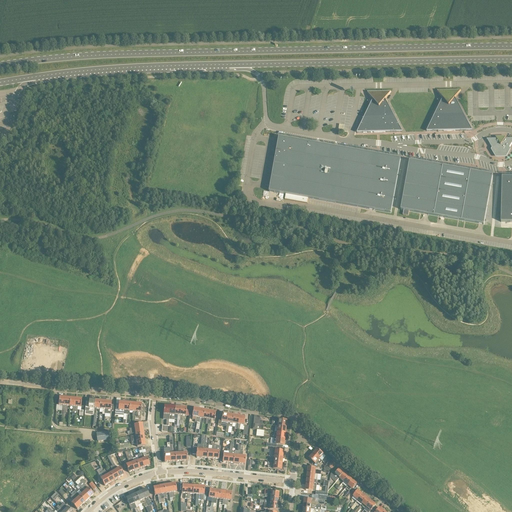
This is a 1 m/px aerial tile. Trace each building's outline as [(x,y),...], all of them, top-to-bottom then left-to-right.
[(449,91),(449,131),(472,131),(455,98),(461,90),(449,91)] [(449,131),(449,91),(437,91),(443,98),(427,132),(449,131)] [(357,133),(379,133),(402,132),(385,100),(391,92),(380,92),(367,92),(373,100),(357,133)] [(286,195),(285,200),(307,204),(308,199),(365,209),(369,210),(378,155),(279,137),(269,192),(286,195)] [(492,148),(493,150),(494,152),(495,154),(499,154),(499,144),(501,144),(501,137),(497,137),(495,137),(496,139),(493,139),(487,139),(492,148)] [(506,154),(507,152),(508,150),(510,148),(511,143),(511,138),(508,139),(505,139),(506,137),(504,137),(501,137),(501,144),(499,144),(499,154),(506,154)] [(369,210),(373,210),(391,214),(401,159),(378,155),(369,210)] [(435,216),(443,167),(410,161),(401,210),(404,211),(403,215),(408,216),(409,212),(435,216)] [(435,216),(440,217),(462,221),(471,171),(443,167),(435,216)] [(471,171),(462,221),(484,225),(493,175),(471,171)] [(511,177),(502,177),(501,222),(511,222),(511,177)] [(85,411),(93,412),(94,400),(89,400),(89,402),(86,402),(85,411)] [(110,411),(105,410),(106,401),(100,401),(99,410),(103,410),(102,415),(104,415),(105,414),(110,414),(110,412),(110,411)] [(110,412),(114,412),(114,405),(111,405),(112,402),(106,401),(105,410),(110,411),(110,412)] [(116,404),(115,414),(124,415),(125,403),(119,402),(119,404),(116,404)] [(203,419),(205,410),(199,409),(197,423),(199,423),(200,418),(203,419)] [(216,412),(210,411),(208,425),(207,428),(209,429),(210,425),(211,420),(214,421),(216,412)] [(219,417),(218,425),(226,427),(228,414),(223,413),(222,418),(219,417)] [(232,427),(234,415),(228,414),(226,427),(225,431),(228,431),(229,426),(232,427)] [(239,416),(237,430),(239,430),(240,425),(243,426),(243,427),(244,427),(243,435),(247,435),(249,426),(243,426),(245,417),(239,416)] [(254,416),(253,424),(263,425),(264,422),(259,421),(260,417),(254,416)] [(278,419),(278,420),(275,420),(275,426),(275,427),(286,428),(286,421),(281,421),(281,419),(278,419)] [(105,433),(96,434),(97,442),(112,440),(111,432),(105,433)] [(197,448),(193,447),(192,455),(196,455),(196,458),(201,458),(204,438),(204,436),(202,436),(201,445),(197,445),(197,448)] [(284,440),(274,439),(273,444),(270,444),(269,447),(281,449),(282,446),(284,446),(284,440)] [(138,449),(140,454),(141,459),(144,467),(150,466),(147,458),(144,459),(143,456),(146,455),(144,448),(138,449)] [(322,462),(320,459),(324,454),(317,449),(313,454),(322,462)] [(134,471),(129,458),(127,452),(125,453),(127,459),(129,464),(126,465),(128,473),(134,471)] [(322,462),(313,454),(309,459),(315,464),(317,462),(320,464),(322,462)] [(139,469),(136,461),(135,458),(132,459),(132,457),(129,458),(134,471),(139,469)] [(326,465),(331,470),(335,465),(332,462),(330,464),(328,463),(326,465)] [(117,469),(114,465),(112,466),(119,478),(124,475),(120,468),(117,469)] [(316,469),(316,466),(310,465),(309,468),(308,468),(307,474),(318,475),(321,475),(321,471),(316,471),(316,469)] [(114,481),(119,478),(112,466),(110,467),(113,472),(110,473),(114,481)] [(104,486),(109,484),(103,471),(101,469),(96,471),(98,474),(100,473),(103,477),(100,479),(104,486)] [(340,469),(339,471),(336,469),(331,475),(338,480),(344,473),(340,469)] [(105,470),(103,471),(109,484),(114,481),(110,473),(107,475),(105,470)] [(338,480),(342,484),(349,476),(344,473),(338,480)] [(342,484),(347,487),(353,480),(349,476),(342,484)] [(80,488),(89,498),(93,494),(84,485),(85,484),(85,482),(84,480),(82,480),(80,482),(80,483),(78,486),(80,488)] [(346,488),(349,491),(349,492),(351,489),(352,490),(357,484),(353,480),(347,487),(346,488)] [(169,493),(169,498),(172,498),(170,484),(164,485),(166,494),(169,493)] [(159,503),(162,503),(161,500),(159,486),(153,487),(154,496),(157,495),(159,503)] [(85,502),(89,498),(80,488),(78,490),(82,494),(79,496),(85,502)] [(146,489),(141,491),(147,507),(150,506),(147,498),(150,497),(146,489)] [(212,511),(213,504),(215,490),(209,490),(208,498),(212,499),(211,507),(210,508),(206,508),(205,511),(212,511)] [(149,511),(147,507),(141,491),(136,494),(141,504),(143,503),(147,511),(149,511)] [(357,501),(362,494),(358,491),(353,497),(357,501)] [(56,493),(51,498),(53,500),(54,499),(58,502),(62,499),(56,493)] [(74,494),(72,496),(81,506),(85,502),(79,496),(77,498),(74,494)] [(136,494),(131,496),(138,511),(140,511),(138,506),(141,504),(136,494)] [(361,505),(367,498),(362,494),(357,501),(356,502),(361,505)] [(77,510),(81,506),(72,496),(70,497),(73,501),(71,503),(77,510)] [(138,511),(131,496),(125,498),(129,506),(131,510),(133,509),(133,510),(134,509),(135,511),(138,511)] [(365,509),(366,508),(371,501),(367,498),(361,505),(365,509)] [(366,511),(370,511),(376,505),(371,501),(366,508),(365,509),(364,510),(366,511)]
